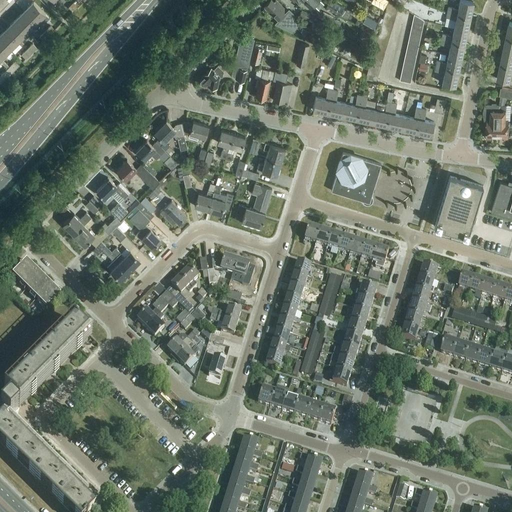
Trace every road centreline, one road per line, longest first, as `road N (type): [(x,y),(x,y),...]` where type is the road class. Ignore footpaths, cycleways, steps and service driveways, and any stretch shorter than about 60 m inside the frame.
road 1 (residential): [(168,84),(30,227),(36,248),(109,320)]
road 2 (primary): [(0,182),(157,0)]
road 3 (residential): [(280,253),(199,232),(109,320)]
road 4 (residential): [(99,359),(50,408),(47,426),(131,511)]
road 5 (primary): [(141,0),(0,148)]
road 6 (residential): [(229,415),(280,253)]
road 7 (residential): [(497,0),(459,157)]
road 8 (residential): [(316,130),(193,104),(168,84)]
road 9 (residential): [(459,157),(316,130)]
road 10 (residential): [(511,397),(377,355)]
road 11 (residential): [(99,359),(198,458)]
road 12 (residential): [(123,334),(185,396),(229,415)]
road 13 (residential): [(414,236),(377,355)]
road 14 (residential): [(414,236),(296,199)]
road 15 (residential): [(229,415),(346,451)]
road 16 (residential): [(346,451),(463,485)]
